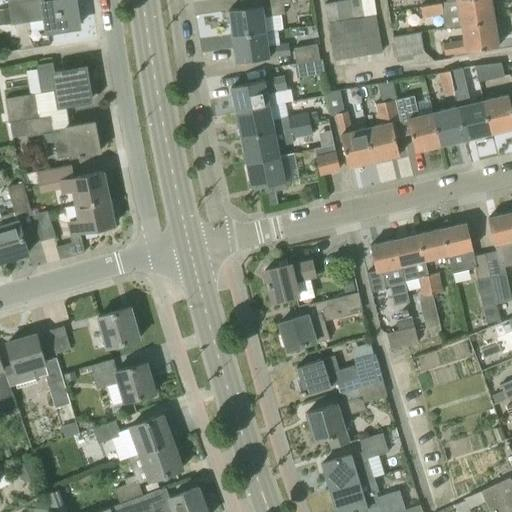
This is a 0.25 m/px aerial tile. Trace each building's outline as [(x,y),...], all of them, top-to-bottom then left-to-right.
[(74,0),(60,0),(44,3),(43,0),(8,0),(12,23),(45,18),(47,31),(79,26),(74,0)] [(261,0),(262,6),(229,10),(232,36),(266,32),(264,17),(284,14),(283,4),(291,3),(290,0),(261,0)] [(348,0),(346,0),(336,2),(339,21),(351,19),(348,0)] [(348,0),(351,19),(364,17),(360,0),(348,0)] [(372,0),(360,0),(364,17),(375,15),(372,0)] [(447,2),(441,3),(420,6),(422,17),(443,14),(445,28),(461,26),(494,20),(491,0),(459,0),(457,0),(447,2)] [(339,21),(336,2),(324,4),(327,24),(339,21)] [(375,16),(364,18),(370,54),(382,52),(375,16)] [(364,18),(352,20),(358,56),(370,54),(364,18)] [(352,20),(340,22),(346,58),(358,56),(352,20)] [(499,46),(494,20),(461,26),(464,40),(443,44),(445,55),(465,51),(465,52),(499,46)] [(346,58),(340,22),(328,24),(334,60),(346,58)] [(266,32),(232,36),(236,62),(269,58),(269,57),(290,54),(288,44),(268,46),(266,32)] [(392,37),(397,61),(413,58),(412,54),(424,52),(420,32),(392,37)] [(295,64),(298,63),(319,60),(317,44),(293,48),(295,64)] [(319,60),(307,62),(310,76),(323,73),(321,59),(319,60)] [(59,105),(71,103),(91,100),(85,68),(55,73),(53,62),(37,65),(42,93),(56,90),(59,105)] [(478,82),(504,76),(501,63),(474,66),(478,82)] [(454,91),(464,89),(460,68),(449,71),(454,91)] [(439,73),(444,93),(454,91),(449,71),(439,73)] [(236,112),(269,106),(266,91),(286,87),(284,76),(264,80),(231,87),(236,112)] [(342,112),(341,106),(339,90),(328,92),(332,115),(336,114),(340,134),(348,167),(373,161),(366,128),(351,132),(346,111),(342,112)] [(6,99),(10,123),(39,118),(35,94),(6,99)] [(455,97),(458,107),(465,139),(490,133),(483,101),(468,104),(466,94),(455,97)] [(483,101),(490,133),(511,128),(511,111),(508,95),(483,101)] [(413,96),(394,100),(403,135),(411,134),(415,151),(440,145),(433,112),(418,116),(413,96)] [(395,137),(403,135),(394,100),(375,104),(378,114),(375,114),(378,125),(366,128),(373,161),(399,155),(395,137)] [(272,120),(269,106),(236,112),(241,137),(274,131),(310,123),(308,113),(288,117),(272,120)] [(458,107),(433,112),(440,145),(465,139),(458,107)] [(39,118),(10,123),(12,138),(28,136),(29,137),(53,133),(58,159),(71,156),(71,157),(100,151),(95,122),(65,127),(54,130),(52,115),(39,118)] [(312,134),(310,123),(274,131),(241,137),(246,162),(279,156),(277,146),(293,143),(292,138),(312,134)] [(317,163),(319,173),(339,169),(335,153),(315,158),(317,163)] [(252,188),(264,186),(265,192),(286,188),(285,182),(279,156),(246,162),(252,188)] [(76,205),(109,198),(103,171),(75,177),(72,164),(33,172),(37,193),(62,188),(63,192),(73,189),(76,205)] [(32,214),(23,183),(7,187),(15,212),(1,217),(0,214),(0,261),(28,253),(18,219),(32,214)] [(115,225),(109,198),(76,205),(79,220),(69,222),(71,233),(82,231),(82,232),(85,231),(86,237),(97,234),(96,229),(115,225)] [(48,211),(32,214),(40,241),(56,237),(48,211)] [(498,263),(508,260),(504,241),(511,239),(511,213),(511,212),(487,218),(493,244),(498,263)] [(465,264),(466,270),(476,267),(472,249),(466,223),(442,228),(448,254),(451,267),(465,264)] [(418,234),(424,260),(448,254),(442,228),(418,234)] [(394,239),(400,265),(404,281),(417,277),(422,296),(418,297),(426,328),(440,325),(432,294),(428,275),(424,260),(418,234),(394,239)] [(409,301),(404,281),(400,265),(394,239),(370,245),(376,271),(366,273),(371,292),(390,288),(394,305),(409,301)] [(315,276),(311,260),(291,265),(290,264),(265,270),(272,301),(298,295),(294,281),(315,276)] [(489,274),(499,320),(499,322),(508,320),(504,301),(511,300),(505,271),(489,274)] [(428,275),(432,294),(442,291),(438,273),(428,275)] [(476,277),(486,322),(499,320),(489,274),(476,277)] [(312,315),(308,316),(308,314),(279,323),(287,350),(316,341),(327,337),(320,313),(337,308),(338,316),(361,310),(358,297),(358,295),(358,292),(310,304),(312,315)] [(131,307),(98,316),(107,348),(140,338),(131,307)] [(396,320),(398,330),(386,333),(390,349),(418,342),(411,316),(396,320)] [(64,326),(48,331),(55,354),(71,349),(64,326)] [(48,375),(44,361),(36,334),(7,343),(14,366),(4,369),(10,386),(15,384),(17,389),(37,383),(35,378),(48,375)] [(146,362),(116,370),(113,359),(90,365),(97,388),(119,382),(124,401),(155,392),(146,362)] [(337,384),(340,393),(383,381),(377,359),(327,374),(322,359),(296,367),(303,390),(300,391),(301,395),(331,386),(330,386),(337,384)] [(4,369),(0,370),(0,414),(3,415),(18,410),(16,404),(10,386),(4,369)] [(63,379),(47,383),(55,408),(70,404),(63,379)] [(506,399),(511,397),(511,396),(511,379),(500,384),(506,399)] [(383,381),(340,393),(343,402),(337,404),(337,403),(306,413),(315,440),(328,436),(328,438),(331,437),(334,446),(331,447),(332,448),(349,443),(341,416),(365,409),(363,403),(387,396),(383,381)] [(130,426),(140,453),(172,441),(162,414),(130,426)] [(121,435),(115,420),(93,428),(98,443),(121,435)] [(330,490),(359,482),(372,478),(367,458),(388,452),(382,433),(359,440),(363,451),(351,455),(350,454),(322,463),(330,490)] [(172,441),(140,453),(128,458),(134,474),(124,478),(126,484),(115,488),(120,503),(143,495),(139,483),(150,479),(150,480),(182,468),(172,441)] [(377,497),(376,492),(378,491),(374,477),(372,478),(359,482),(330,490),(336,511),(355,511),(365,509),(365,511),(395,511),(405,509),(399,490),(377,497)] [(497,483),(510,511),(511,511),(511,482),(509,477),(497,483)] [(490,511),(510,511),(497,483),(480,491),(490,511)] [(147,511),(154,509),(155,511),(206,511),(198,487),(170,498),(164,500),(160,488),(143,495),(120,503),(96,511),(147,511)] [(454,504),(457,511),(470,511),(465,499),(454,504)]
